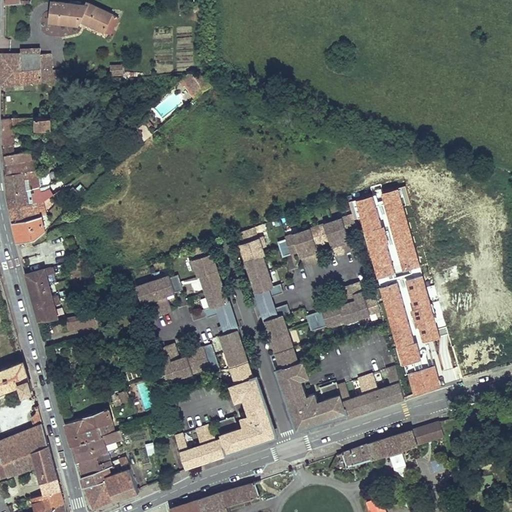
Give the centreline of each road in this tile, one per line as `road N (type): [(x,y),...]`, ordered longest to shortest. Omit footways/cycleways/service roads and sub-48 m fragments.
road 1 (tertiary): [(0,201),(80,511)]
road 2 (tertiary): [(292,447),(511,380)]
road 3 (tertiary): [(127,511),(292,447)]
road 4 (residential): [(248,311),(292,447)]
